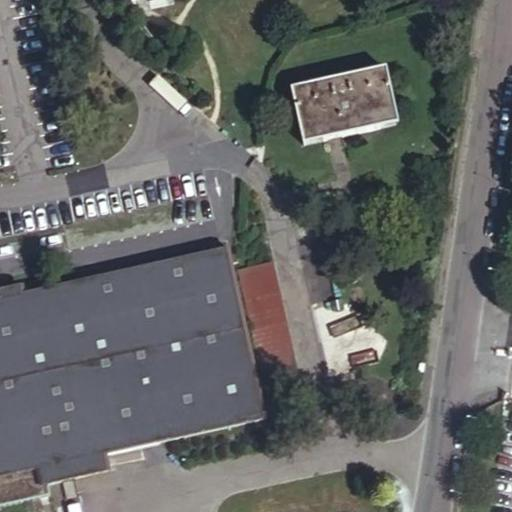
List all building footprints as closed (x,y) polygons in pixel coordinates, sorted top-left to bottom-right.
[(114,0),(118,11),(136,7),(139,21),(178,12),(175,0),(114,0)] [(403,122),(389,70),(299,93),(313,146),(403,122)] [(0,511),(37,511),(66,505),(63,494),(60,479),(121,465),(280,428),(239,254),(37,302),(11,308),(0,310),(0,511)] [(278,270),(248,276),(280,402),(310,395),(278,270)] [(9,296),(11,308),(37,302),(34,290),(9,296)] [(60,479),(63,494),(124,481),(121,465),(60,479)]
